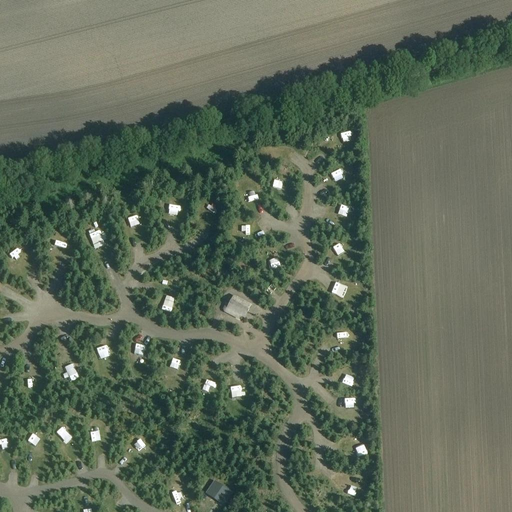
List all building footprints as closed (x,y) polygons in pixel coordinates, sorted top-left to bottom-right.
[(54,246),(64,246),(64,236),(55,236),(54,246)] [(223,310),(223,311),(223,312),(224,313),(226,314),(239,321),(240,318),(244,320),(251,306),(233,296),(229,305),(226,304),(223,309),(223,310)] [(340,347),(345,336),(335,332),(330,343),(340,347)] [(102,346),(104,359),(115,357),(113,345),(102,346)] [(207,377),(217,380),(219,370),(210,367),(207,377)] [(214,482),(206,494),(212,499),(215,495),(225,502),(231,493),(214,482)]
